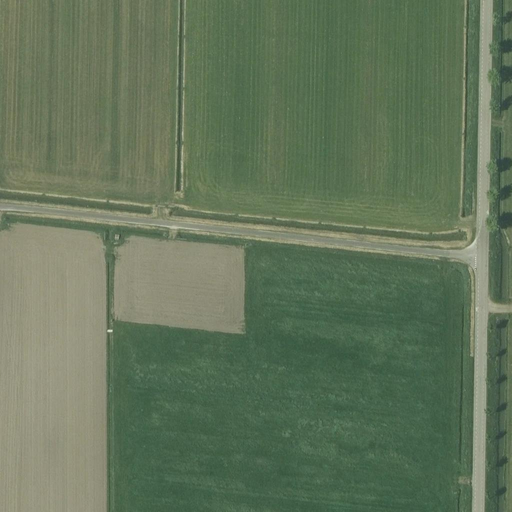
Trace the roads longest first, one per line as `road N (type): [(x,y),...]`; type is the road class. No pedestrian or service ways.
road 1 (unclassified): [(0,208),(481,256)]
road 2 (tertiary): [(481,256),(485,0)]
road 3 (tertiary): [(474,511),(481,256)]
